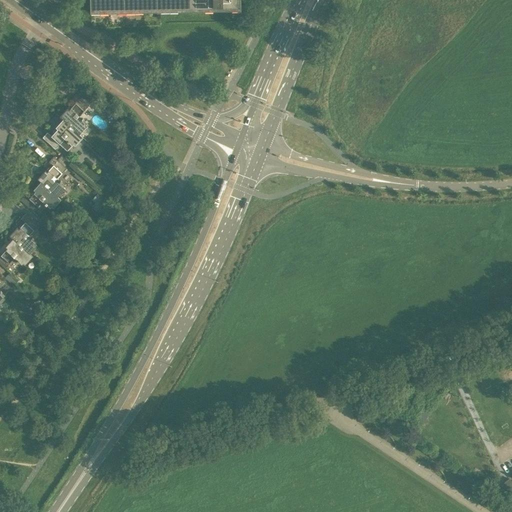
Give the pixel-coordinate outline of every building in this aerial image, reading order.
[(89,0),(90,12),(160,11),(239,9),(239,0),(89,0)] [(59,116),(62,119),(79,134),(86,126),(85,124),(86,123),(79,116),(88,106),(75,95),(71,100),(74,103),(68,110),(67,108),(59,116)] [(82,137),(79,134),(62,119),(55,128),(56,129),(50,136),(46,132),(42,137),(54,149),(59,144),(67,152),(72,146),(71,146),(73,144),(75,146),(82,137)] [(59,158),(67,165),(68,166),(71,163),(66,159),(62,155),(59,158)] [(44,171),(36,179),(39,182),(40,182),(57,197),(64,189),(62,187),(64,185),(56,178),(66,168),(64,167),(67,165),(59,158),(57,160),(53,157),(48,162),(52,165),(46,172),(44,171)] [(52,208),(60,200),(57,197),(40,182),(39,182),(32,190),(34,192),(28,198),(24,195),(19,200),(32,212),(41,202),(49,208),(50,207),(52,208)] [(97,194),(92,200),(95,203),(91,207),(99,215),(103,207),(103,206),(106,202),(97,194)] [(8,235),(11,238),(28,253),(35,245),(34,243),(35,242),(28,235),(37,225),(25,214),(20,219),(24,222),(18,229),(16,227),(8,235)] [(48,230),(50,226),(41,218),(38,221),(48,230)] [(31,256),(28,253),(11,238),(4,246),(6,248),(0,253),(0,264),(4,268),(13,258),(20,264),(22,263),(24,264),(31,256)] [(12,259),(9,263),(15,270),(19,266),(12,259)] [(7,275),(16,283),(19,280),(10,272),(7,275)] [(14,285),(16,283),(7,275),(5,277),(6,278),(14,285)]
